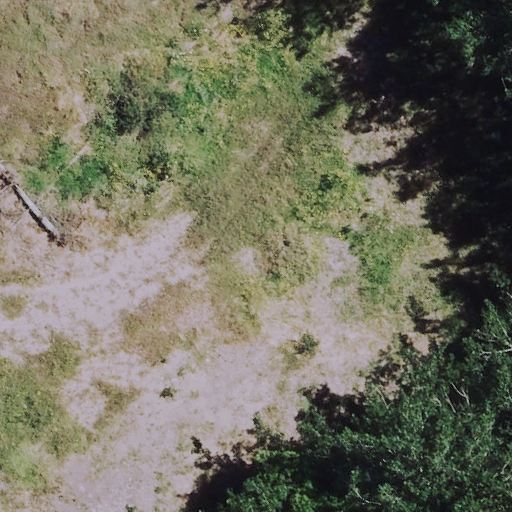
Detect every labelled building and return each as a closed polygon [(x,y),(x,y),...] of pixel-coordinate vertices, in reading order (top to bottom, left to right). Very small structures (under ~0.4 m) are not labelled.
[(77,0),(14,0),(39,31),(77,0)] [(430,274),(326,192),(252,286),(357,367),(430,274)] [(511,220),(478,219),(474,328),(511,329),(511,220)] [(179,511),(284,438),(173,279),(57,361),(163,511),(179,511)] [(106,511),(26,397),(0,415),(0,511),(106,511)]
